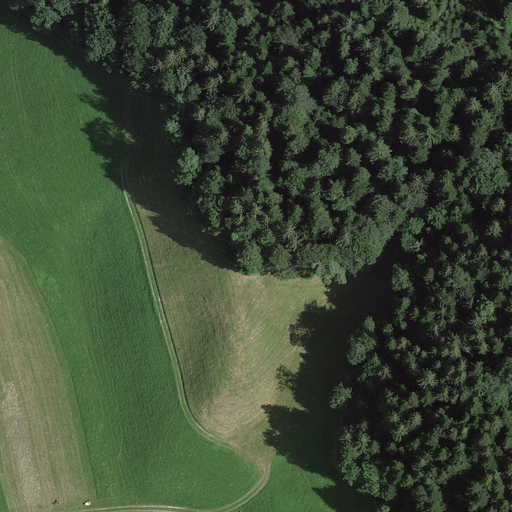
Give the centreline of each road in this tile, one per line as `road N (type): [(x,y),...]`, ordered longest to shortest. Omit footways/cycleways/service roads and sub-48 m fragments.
road 1 (track): [(225,511),(255,493),(262,473),(199,430),(184,407),(129,198),(123,134)]
road 2 (track): [(204,0),(260,99),(291,123),(355,104),(407,124),(438,124),(511,82)]
